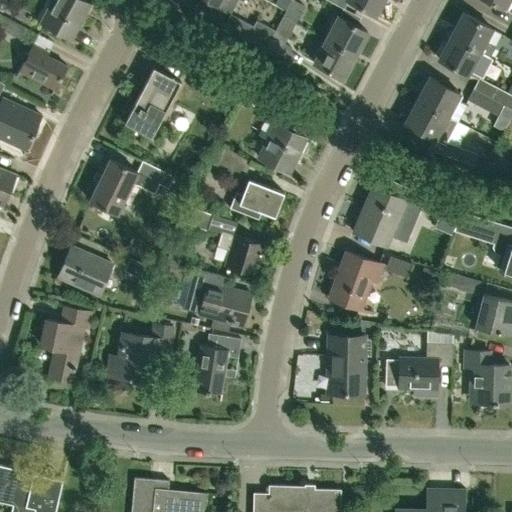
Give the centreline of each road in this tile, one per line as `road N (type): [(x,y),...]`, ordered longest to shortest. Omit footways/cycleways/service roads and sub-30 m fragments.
road 1 (residential): [(263,446),(277,322),(299,252),(421,0)]
road 2 (residential): [(0,314),(30,220),(119,38),(127,0)]
road 3 (residential): [(263,446),(107,436),(0,414)]
road 4 (residential): [(511,451),(263,446)]
